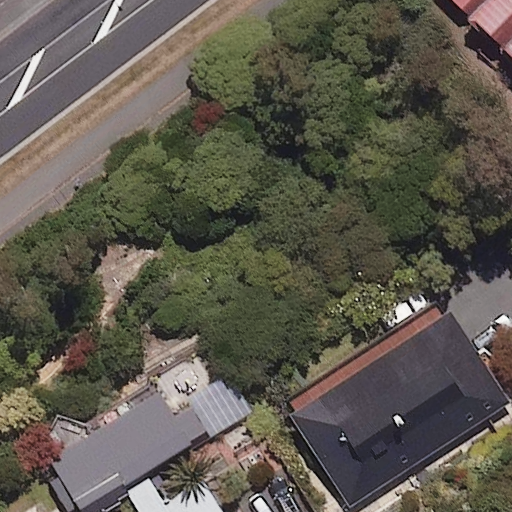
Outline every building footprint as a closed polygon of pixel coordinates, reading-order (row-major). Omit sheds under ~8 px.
[(511,0),(456,0),(467,11),(508,52),(511,48),(511,0)] [(510,400),(445,300),(284,404),(348,504),(510,400)] [(251,409),(226,370),(189,393),(213,432),(251,409)] [(173,409),(157,383),(36,456),(66,506),(200,425),(185,401),(173,409)] [(146,475),(125,488),(139,511),(136,511),(222,511),(200,474),(160,498),(146,475)]
